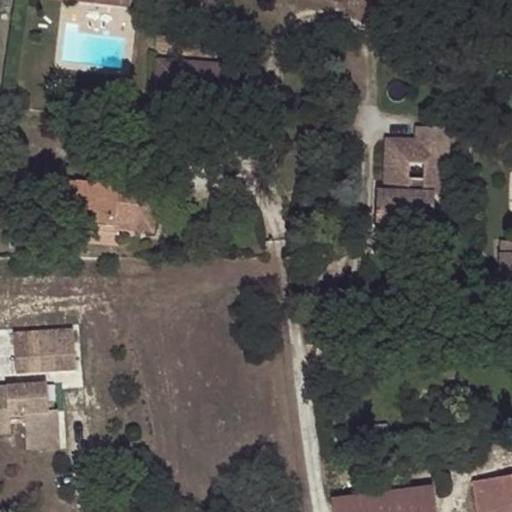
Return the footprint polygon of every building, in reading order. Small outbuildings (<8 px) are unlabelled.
[(361,0),(346,0),(345,8),(359,12),(361,0)] [(345,8),(337,44),(355,48),(363,12),(359,12),(345,8)] [(434,44),(413,11),(383,29),(404,63),(434,44)] [(174,37),(156,36),(156,50),(173,51),(174,37)] [(214,86),(214,77),(182,75),(182,84),(177,84),(175,109),(215,112),(216,86),(214,86)] [(344,101),(340,113),(348,115),(359,119),(362,106),(344,101)] [(348,115),(340,113),(329,154),(337,156),(348,115)] [(395,168),(394,177),(407,177),(408,147),(393,147),(393,148),(384,147),(383,167),(395,168)] [(411,147),(410,177),(410,178),(421,179),(435,178),(436,147),(411,147)] [(337,156),(329,154),(326,162),(346,167),(348,158),(337,156)] [(79,173),(65,171),(64,182),(60,217),(71,218),(71,222),(118,228),(135,230),(136,210),(121,209),(122,195),(117,195),(118,188),(79,184),(79,173)] [(407,177),(394,177),(394,192),(421,192),(421,179),(410,178),(410,177),(407,177)] [(136,210),(138,190),(118,188),(117,195),(122,195),(121,209),(136,210)] [(421,192),(394,192),(375,191),(375,234),(409,234),(410,223),(434,224),(434,193),(421,192)] [(117,235),(118,228),(71,222),(70,230),(117,235)] [(511,243),(501,243),(501,256),(499,255),(499,287),(511,286),(511,243)] [(71,329),(11,333),(15,373),(74,369),(71,329)] [(45,383),(0,386),(0,423),(10,423),(9,418),(23,416),(24,438),(59,435),(57,411),(47,411),(45,383)] [(0,434),(11,433),(10,423),(0,423),(0,434)] [(24,438),(25,449),(60,446),(59,435),(24,438)] [(511,511),(511,476),(471,482),(474,511),(511,511)] [(434,511),(431,487),(331,499),(332,511),(434,511)]
